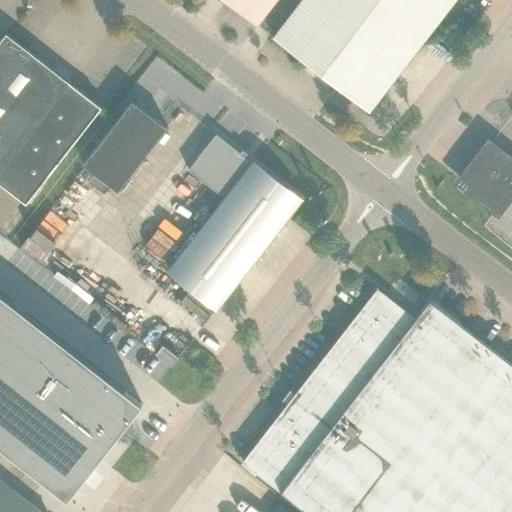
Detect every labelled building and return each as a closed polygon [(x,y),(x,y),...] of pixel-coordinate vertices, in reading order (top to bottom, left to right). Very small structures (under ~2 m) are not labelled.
[(275,0),(225,0),(257,24),(275,0)] [(369,110),(454,0),(300,0),(273,36),(369,110)] [(0,182),(26,203),(101,107),(6,33),(0,40),(0,182)] [(129,104),(83,164),(117,191),(167,127),(153,116),(150,120),(129,104)] [(225,198),(169,270),(216,307),(300,199),(253,162),(250,166),(237,156),(240,152),(216,133),(188,169),(225,198)] [(497,209),(511,189),(511,163),(489,146),(462,181),(497,209)] [(511,511),(511,362),(430,299),(415,319),(377,290),(243,462),(307,511),(511,511)] [(142,403),(0,292),(0,445),(67,498),(142,403)] [(171,365),(178,356),(163,345),(156,354),(171,365)] [(0,511),(41,511),(0,479),(0,511)]
